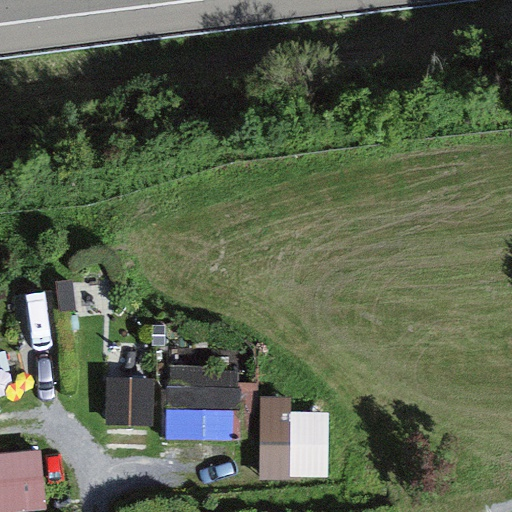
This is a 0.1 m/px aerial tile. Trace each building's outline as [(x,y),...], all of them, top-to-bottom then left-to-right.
[(26,341),(0,345),(0,380),(1,388),(34,382),(26,341)] [(112,422),(160,423),(161,370),(113,369),(112,422)] [(248,436),(246,377),(173,380),(175,438),(248,436)] [(267,442),(267,380),(250,380),(251,442),(267,442)] [(268,477),(335,477),(335,397),(268,398),(268,477)] [(0,511),(56,505),(49,444),(0,449),(0,511)]
